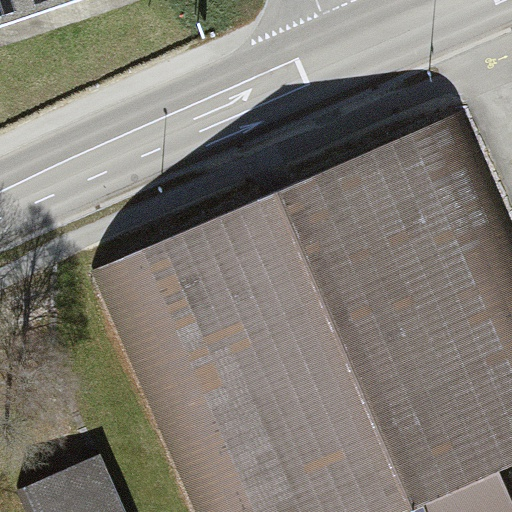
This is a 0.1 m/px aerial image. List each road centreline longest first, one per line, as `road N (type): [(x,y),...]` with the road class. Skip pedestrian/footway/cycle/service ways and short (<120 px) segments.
road 1 (primary): [(338,46),(0,195)]
road 2 (primary): [(455,0),(338,46)]
